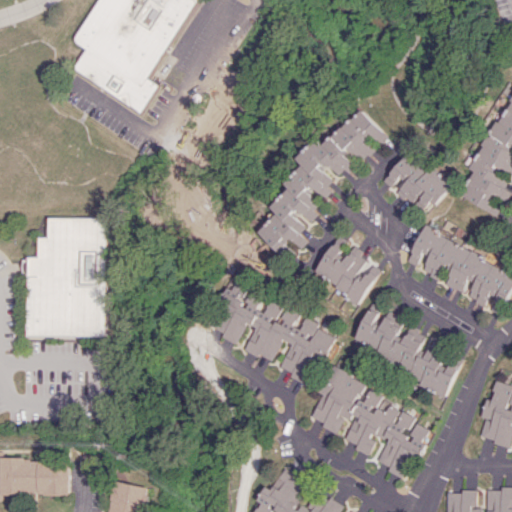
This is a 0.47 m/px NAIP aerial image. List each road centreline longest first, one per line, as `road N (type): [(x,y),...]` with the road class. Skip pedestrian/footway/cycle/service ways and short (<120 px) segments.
road 1 (residential): [(203,340),(290,398),(297,442),(410,505)]
road 2 (residential): [(364,187),(399,222),(394,244),(403,290),(492,344)]
road 3 (residential): [(511,325),(490,347),(407,511)]
road 4 (residential): [(401,150),(304,270)]
